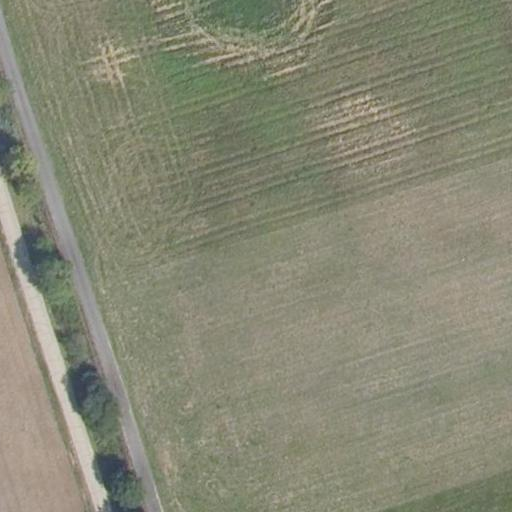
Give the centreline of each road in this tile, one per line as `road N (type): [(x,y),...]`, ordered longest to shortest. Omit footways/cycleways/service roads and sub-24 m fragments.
road 1 (track): [(0,13),(159,511)]
road 2 (unclassified): [(103,511),(0,195)]
